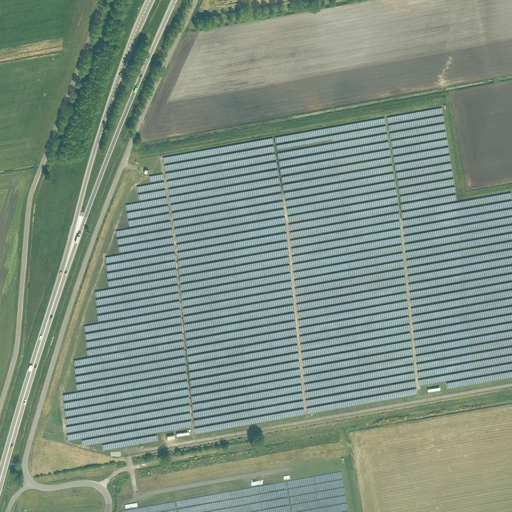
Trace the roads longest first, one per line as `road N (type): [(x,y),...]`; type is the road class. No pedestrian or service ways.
road 1 (unclassified): [(27,483),(24,459),(88,253),(195,0)]
road 2 (track): [(100,487),(120,469),(511,396)]
road 3 (unclassified): [(102,0),(30,193),(16,348),(0,407)]
road 4 (track): [(125,155),(447,97)]
road 5 (trunk): [(66,261),(174,0)]
road 6 (trunk): [(150,0),(94,147),(66,261)]
road 7 (trunk): [(0,479),(66,261)]
road 8 (track): [(183,24),(313,0)]
